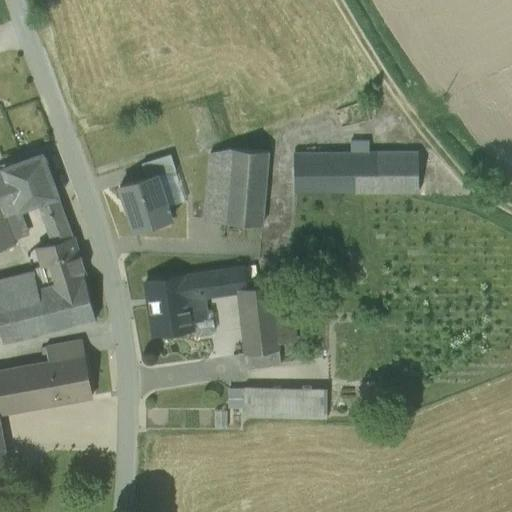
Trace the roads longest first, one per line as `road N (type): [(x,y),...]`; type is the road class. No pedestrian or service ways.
road 1 (tertiary): [(125,511),(130,353),(105,246),(13,0)]
road 2 (track): [(511,208),(469,185),(411,122),(337,0)]
road 3 (track): [(411,122),(290,129),(274,254)]
